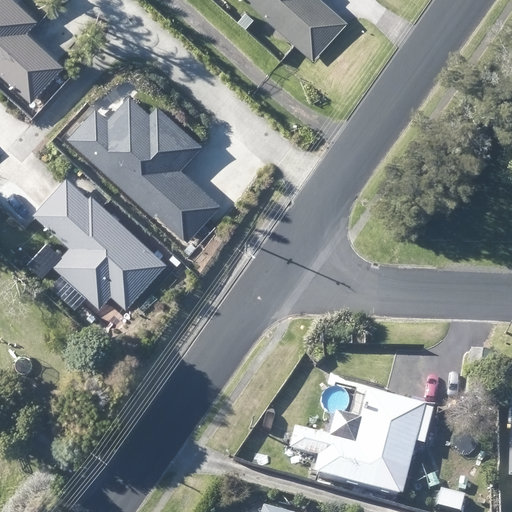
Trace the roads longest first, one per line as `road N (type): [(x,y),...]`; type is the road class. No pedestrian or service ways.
road 1 (residential): [(264,288),(464,0)]
road 2 (unknown): [(167,423),(480,511)]
road 3 (residential): [(104,511),(264,288)]
road 4 (unknown): [(343,174),(143,0)]
road 5 (residential): [(264,288),(511,298)]
